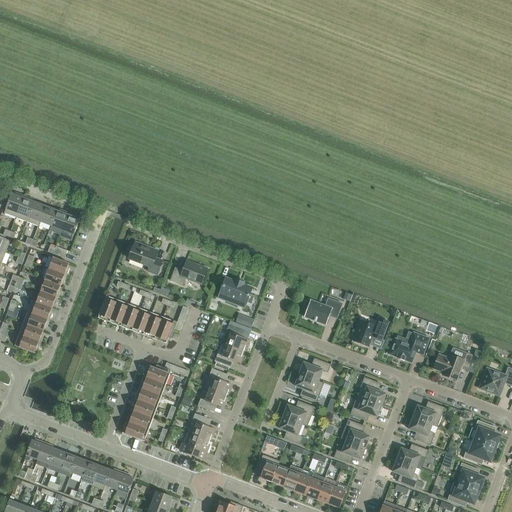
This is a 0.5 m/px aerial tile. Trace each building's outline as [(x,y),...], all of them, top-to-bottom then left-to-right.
[(5,213),(17,218),(25,195),(18,193),(17,195),(12,193),(5,213)] [(33,208),(35,202),(31,200),(32,198),(25,195),(17,218),(28,222),(33,208)] [(35,202),(33,208),(28,222),(39,226),(41,222),(47,206),(35,202)] [(58,210),(47,206),(41,222),(52,226),(58,210)] [(63,230),(70,212),(62,209),(62,212),(58,210),(52,226),(50,231),(61,235),(63,230)] [(70,212),(63,230),(75,234),(80,219),(76,217),(77,215),(70,212)] [(0,250),(6,253),(11,241),(0,236),(0,250)] [(54,240),(52,245),(64,249),(66,244),(54,240)] [(131,255),(129,260),(150,268),(148,272),(158,275),(163,261),(156,258),(158,251),(149,248),(148,249),(136,244),(135,246),(132,247),(130,253),(131,255)] [(54,254),(65,259),(68,251),(57,247),(57,248),(56,248),(54,254)] [(19,258),(25,260),(27,254),(21,252),(19,258)] [(54,257),(50,270),(67,276),(71,268),(68,267),(70,263),(54,257)] [(183,286),(186,278),(202,284),(207,270),(187,262),(183,271),(176,268),(171,281),(183,286)] [(67,276),(50,270),(45,281),(61,287),(63,282),(65,283),(67,276)] [(11,280),(17,283),(20,277),(13,274),(11,280)] [(244,284),(236,281),(235,282),(226,279),(221,294),(247,304),(247,303),(251,305),(254,297),(250,295),(253,289),(244,285),(244,284)] [(41,292),(59,299),(62,291),(60,290),(61,287),(45,281),(41,292)] [(145,284),(143,289),(152,293),(154,289),(145,284)] [(15,287),(9,285),(7,291),(13,294),(15,287)] [(41,292),(37,303),(52,309),(54,304),(57,305),(59,299),(41,292)] [(346,293),(343,299),(350,302),(352,295),(346,293)] [(110,323),(118,301),(107,296),(98,318),(110,323)] [(2,303),(8,305),(10,299),(4,297),(2,303)] [(307,310),(304,318),(326,326),(329,317),(337,319),(342,304),(331,300),(328,307),(311,301),(310,303),(308,302),(306,303),(304,307),(305,309),(307,310)] [(32,301),(28,313),(50,321),(53,313),(51,312),(52,309),(37,303),(32,301)] [(118,301),(110,323),(121,327),(130,305),(118,301)] [(130,305),(121,327),(132,331),(141,309),(130,305)] [(254,323),(257,313),(243,308),(239,317),(254,323)] [(141,309),(132,331),(144,336),(152,314),(141,309)] [(50,321),(28,313),(23,324),(44,331),(46,327),(48,327),(50,321)] [(152,314),(144,336),(155,340),(163,318),(152,314)] [(178,323),(163,318),(155,340),(166,344),(170,335),(172,336),(173,333),(174,334),(175,330),(176,326),(178,323)] [(254,323),(244,319),(242,325),(252,328),(254,323)] [(376,326),(361,321),(353,341),(369,347),(373,337),(382,340),(389,322),(379,319),(376,326)] [(44,331),(23,324),(19,335),(42,344),(45,335),(43,335),(44,331)] [(229,325),(222,344),(244,352),(245,348),(247,349),(250,341),(243,338),(246,331),(229,325)] [(2,328),(0,332),(0,340),(5,342),(10,331),(8,330),(8,331),(2,328)] [(397,337),(389,355),(397,358),(397,359),(404,362),(404,361),(412,364),(418,349),(425,352),(430,339),(414,333),(409,345),(403,342),(404,339),(397,337)] [(39,350),(42,344),(19,335),(15,346),(35,354),(37,349),(39,350)] [(387,337),(383,347),(390,349),(393,340),(387,337)] [(468,349),(475,352),(478,345),(470,342),(468,349)] [(242,355),(244,352),(222,344),(215,362),(216,363),(229,368),(231,368),(234,361),(241,364),(244,356),(242,355)] [(449,359),(439,355),(435,367),(444,370),(442,375),(457,381),(462,367),(469,369),(470,365),(474,356),(466,353),(464,361),(450,356),(449,359)] [(470,365),(469,369),(474,371),(479,358),(474,356),(470,365)] [(318,382),(322,371),(328,373),(331,365),(317,360),(314,367),(304,363),(300,375),(318,382)] [(216,363),(215,366),(228,371),(229,368),(216,363)] [(148,366),(144,377),(166,386),(171,371),(173,366),(167,364),(165,369),(161,367),(161,368),(159,367),(158,369),(148,366)] [(479,389),(500,397),(505,384),(511,386),(511,369),(508,368),(505,376),(487,369),(479,389)] [(205,388),(210,390),(227,396),(228,393),(230,393),(233,385),(226,383),(229,376),(212,369),(205,388)] [(324,384),(318,382),(300,375),(295,387),(303,389),(304,392),(302,398),(316,403),(324,384)] [(140,388),(162,397),(166,386),(144,377),(140,388)] [(357,397),(381,406),(386,394),(376,391),(379,383),(364,378),(357,397)] [(135,400),(158,408),(162,397),(140,388),(135,400)] [(225,400),(227,396),(210,390),(205,401),(201,399),(198,407),(214,413),(217,406),(224,408),(227,401),(225,400)] [(189,407),(193,399),(184,396),(181,404),(189,407)] [(381,406),(357,397),(350,416),(365,421),(367,414),(377,418),(381,406)] [(131,411),(153,419),(158,408),(135,400),(131,411)] [(302,425),(308,427),(315,408),(300,402),(298,410),(288,406),(283,418),(302,425)] [(335,404),(329,402),(327,409),(332,411),(335,404)] [(432,426),(437,428),(445,408),(430,403),(427,410),(418,406),(413,418),(432,425),(432,426)] [(127,422),(149,431),(153,419),(131,411),(127,422)] [(210,441),(211,438),(213,438),(216,430),(209,428),(212,421),(195,414),(188,433),(210,441)] [(283,418),(279,429),(289,433),(286,440),(301,446),(304,438),(298,436),(302,425),(283,418)] [(432,425),(413,418),(409,430),(419,433),(416,441),(430,446),(434,436),(432,433),(429,432),(432,426),(432,425)] [(365,449),(370,437),(360,433),(363,426),(348,420),(341,440),(346,442),(346,441),(365,449)] [(495,449),(500,436),(491,432),(493,427),(478,421),(474,429),(478,431),(474,441),(495,449)] [(149,431),(127,422),(123,434),(145,442),(149,431)] [(328,424),(325,432),(332,435),(335,427),(328,424)] [(209,445),(210,441),(188,433),(181,452),(204,461),(210,445),(209,445)] [(271,445),(273,438),(267,436),(264,443),(271,445)] [(31,458),(38,460),(45,443),(38,440),(37,442),(32,441),(25,460),(28,461),(30,460),(31,458)] [(361,460),(365,449),(346,441),(346,442),(342,452),(337,450),(334,458),(348,464),(351,456),(361,460)] [(495,449),(474,441),(470,452),(467,450),(463,459),(478,464),(481,458),(490,462),(495,449)] [(52,446),(45,443),(38,460),(36,464),(48,469),(55,449),(51,448),(52,446)] [(397,461),(416,468),(421,470),(429,451),(414,445),(411,453),(401,449),(397,461)] [(66,454),(55,449),(48,469),(59,473),(66,454)] [(78,458),(66,454),(59,473),(70,477),(72,473),(78,458)] [(272,483),(278,466),(279,467),(280,462),(263,455),(257,470),(263,472),(260,479),(272,483)] [(453,458),(446,455),(443,463),(450,466),(453,458)] [(72,473),(83,477),(89,462),(78,458),(72,473)] [(413,474),(416,468),(397,461),(393,472),(403,476),(400,483),(414,489),(418,479),(416,475),(413,474)] [(81,482),(93,486),(100,466),(89,462),(83,477),(81,482)] [(458,484),(479,492),(484,479),(474,475),(477,469),(462,463),(458,472),(462,473),(458,484)] [(104,491),(106,486),(111,471),(100,466),(93,486),(104,491)] [(272,483),(283,487),(290,471),(289,471),(279,467),(278,466),(272,483)] [(301,475),(302,470),(291,466),(289,471),(290,471),(283,487),(294,491),(301,475)] [(106,486),(117,490),(123,473),(116,470),(115,472),(111,471),(106,486)] [(19,477),(30,481),(33,475),(21,471),(19,477)] [(131,475),(123,473),(117,490),(128,495),(134,479),(130,478),(131,475)] [(294,491),(306,496),(312,479),(301,475),(294,491)] [(312,479),(306,496),(317,500),(323,483),(325,479),(314,475),(312,479)] [(329,486),(323,483),(317,500),(328,504),(334,488),(336,483),(331,481),(329,486)] [(474,505),(479,492),(458,484),(454,482),(447,501),(462,507),(464,501),(474,505)] [(434,487),(431,495),(438,497),(441,489),(434,487)] [(328,504),(340,509),(346,492),(334,488),(328,504)] [(157,492),(152,503),(170,510),(173,503),(171,502),(172,498),(157,492)] [(17,511),(20,505),(10,501),(5,511),(17,511)] [(221,502),(217,511),(241,511),(243,507),(231,502),(230,505),(221,502)] [(393,511),(396,506),(384,502),(380,511),(393,511)] [(152,503),(149,511),(169,511),(170,510),(152,503)]
